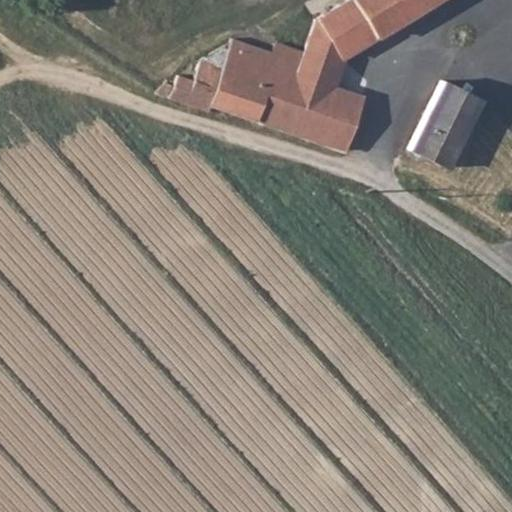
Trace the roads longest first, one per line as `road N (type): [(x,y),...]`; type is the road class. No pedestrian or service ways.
road 1 (residential): [(511,277),(378,184),(135,101)]
road 2 (track): [(258,0),(97,88)]
road 3 (track): [(0,49),(135,101)]
